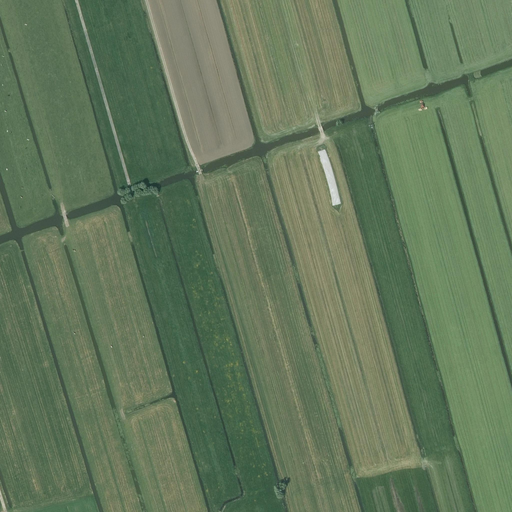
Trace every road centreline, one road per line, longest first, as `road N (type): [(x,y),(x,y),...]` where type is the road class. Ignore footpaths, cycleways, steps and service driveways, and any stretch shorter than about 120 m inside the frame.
road 1 (track): [(146,0),(295,511)]
road 2 (track): [(136,208),(75,0)]
